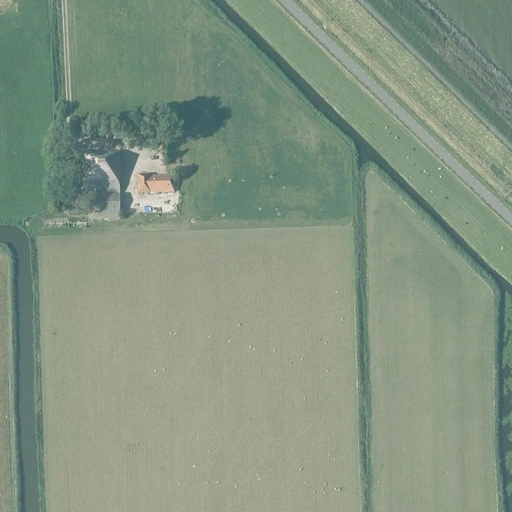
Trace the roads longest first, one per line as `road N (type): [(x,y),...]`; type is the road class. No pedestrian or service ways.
road 1 (tertiary): [(511,217),(282,0)]
road 2 (track): [(63,0),(68,145)]
